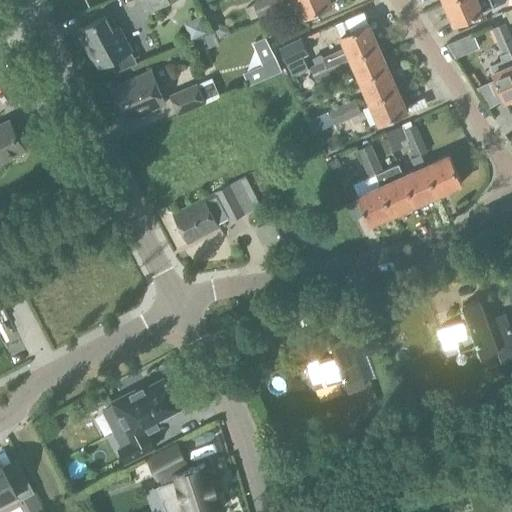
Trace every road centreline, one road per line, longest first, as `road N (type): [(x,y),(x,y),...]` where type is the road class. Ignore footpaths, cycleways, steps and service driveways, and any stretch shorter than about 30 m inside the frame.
road 1 (residential): [(181,298),(383,265),(454,233),(511,182)]
road 2 (unclassified): [(181,298),(22,0)]
road 3 (unclassified): [(271,511),(181,298)]
road 4 (residential): [(0,424),(54,372),(162,317),(181,298)]
road 5 (residential): [(511,175),(392,0)]
